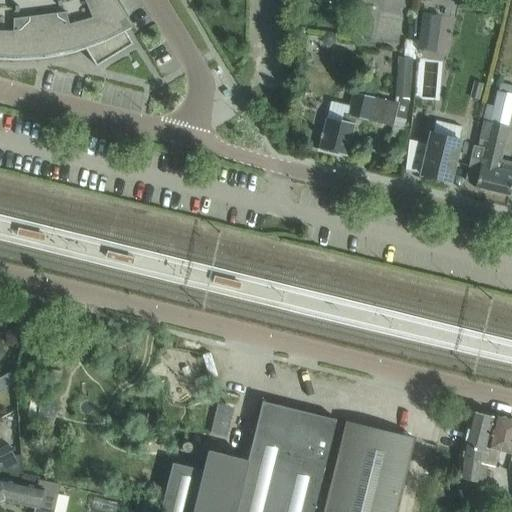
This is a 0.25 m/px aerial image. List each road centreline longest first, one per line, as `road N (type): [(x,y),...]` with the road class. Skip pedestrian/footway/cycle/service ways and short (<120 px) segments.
road 1 (residential): [(511,399),(0,270)]
road 2 (residential): [(511,224),(191,139)]
road 3 (residential): [(0,89),(191,139)]
road 4 (residential): [(191,139),(199,76),(155,0)]
